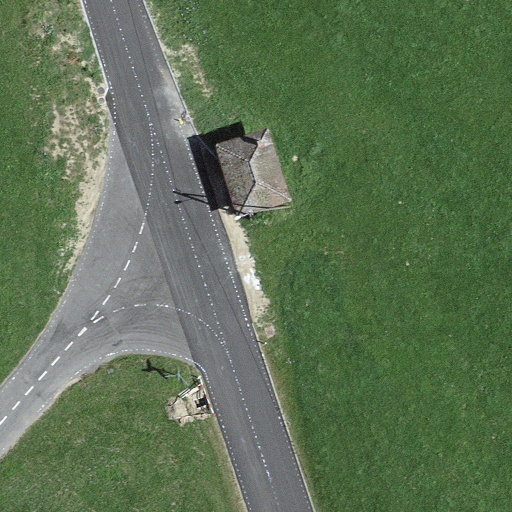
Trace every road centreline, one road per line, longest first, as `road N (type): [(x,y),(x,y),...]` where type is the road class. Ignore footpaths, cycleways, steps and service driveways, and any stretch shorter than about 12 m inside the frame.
road 1 (tertiary): [(283,511),(186,224)]
road 2 (unclassified): [(0,428),(186,224)]
road 3 (tertiary): [(186,224),(116,0)]
